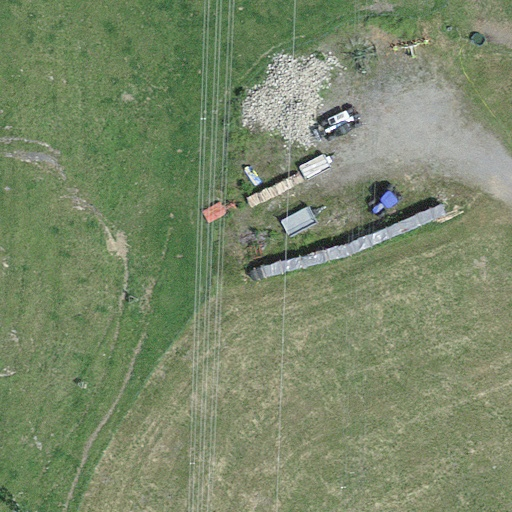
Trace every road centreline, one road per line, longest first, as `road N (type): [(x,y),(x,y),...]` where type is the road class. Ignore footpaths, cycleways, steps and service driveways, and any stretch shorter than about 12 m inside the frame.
road 1 (track): [(511,190),(461,143),(412,133),(309,167)]
road 2 (track): [(412,133),(422,58),(408,0)]
